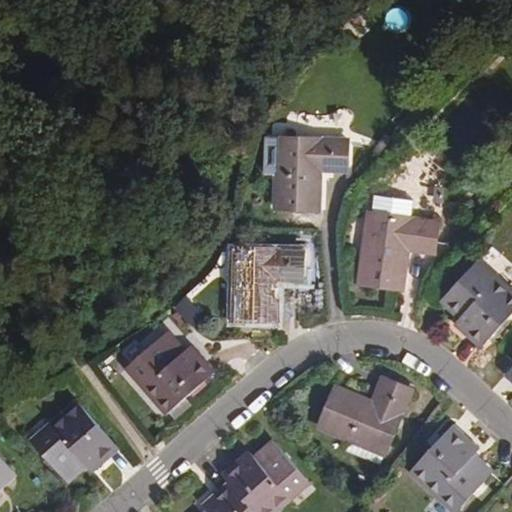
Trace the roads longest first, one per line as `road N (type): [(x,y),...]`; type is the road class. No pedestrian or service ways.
road 1 (residential): [(116,511),(302,346),(337,337),(373,332),(416,348),(511,433)]
road 2 (unknown): [(337,337),(338,185)]
